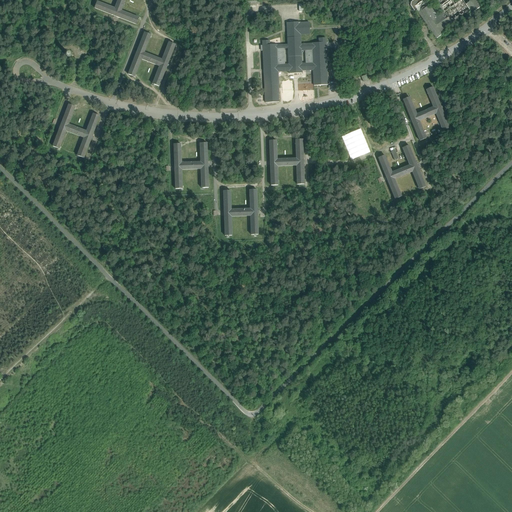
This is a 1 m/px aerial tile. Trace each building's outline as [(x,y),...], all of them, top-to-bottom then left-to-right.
[(117,0),(115,9),(97,2),(94,8),(112,15),(111,15),(119,18),(136,24),(138,18),(121,11),(125,0),(117,0)] [(425,0),(413,0),(411,2),(410,5),(415,12),(417,10),(428,3),(425,0)] [(449,0),(440,6),(434,11),(445,28),(470,10),(462,0),(449,0)] [(483,6),(478,0),(462,0),(470,10),(472,13),(483,6)] [(434,11),(428,3),(417,10),(437,38),(448,31),(445,28),(434,11)] [(310,34),(309,23),(300,23),(300,22),(287,23),(288,45),(276,46),(276,45),(269,45),(269,41),(263,41),(265,102),(279,102),(278,72),(289,71),(289,74),(302,73),(302,71),(313,70),(314,86),(328,85),(327,67),(325,38),(319,38),(319,43),(312,43),(312,44),(301,45),(300,35),(310,34)] [(511,37),(504,30),(501,33),(511,44),(511,37)] [(162,60),(144,53),(151,35),(144,33),(138,50),(137,50),(135,57),(128,74),(134,77),(141,59),(159,66),(152,84),(159,86),(165,69),(166,69),(169,62),(168,62),(175,45),(169,42),(162,60)] [(416,115),(409,97),(403,100),(410,117),(413,124),(420,141),(426,138),(419,121),(437,114),(444,131),(450,129),(443,112),(444,112),(440,104),(433,87),(427,90),(434,107),(416,115)] [(86,132),(68,125),(75,107),(69,105),(62,122),(59,129),(53,146),(59,149),(66,131),(84,138),(77,156),(84,158),(90,141),(93,133),(99,116),(93,114),(86,132)] [(360,129),(341,137),(351,160),(370,152),(360,129)] [(296,159),(277,160),(276,141),(269,141),(270,159),(270,167),(271,186),(278,185),(277,166),(296,166),(297,185),(304,184),(303,166),(303,158),(302,140),(296,140),(296,159)] [(201,162),(181,163),(180,144),(174,144),(174,163),(174,171),(175,171),(175,189),(182,189),(181,170),(201,169),(202,188),(208,188),(208,170),(208,161),(207,161),(207,143),(200,143),(201,162)] [(410,165),(392,173),(384,155),(378,158),(385,175),(388,182),(395,199),(401,197),(394,179),(412,172),(419,189),(425,187),(419,170),(416,162),(409,145),(402,148),(410,165)] [(394,160),(399,158),(395,147),(390,148),(394,160)] [(250,209),(231,210),(230,191),(223,191),(224,210),(224,218),(225,236),(232,236),(231,217),(250,216),(251,235),(258,235),(257,216),(257,208),(256,190),(250,190),(250,209)]
